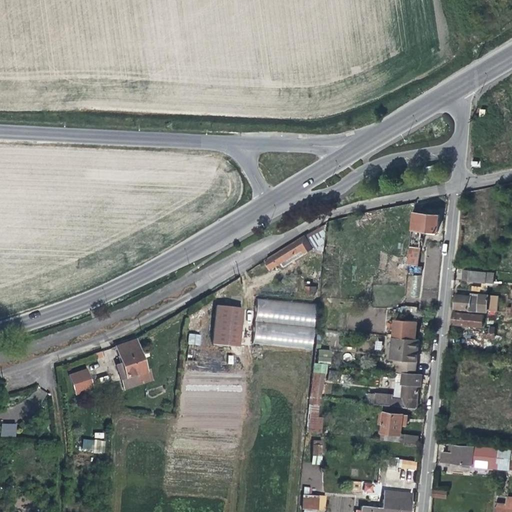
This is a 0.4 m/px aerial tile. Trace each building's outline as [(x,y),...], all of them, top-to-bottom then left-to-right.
[(439,214),(420,213),(419,230),(437,231),(438,222),(439,214)] [(324,251),(327,224),(318,227),(265,260),(271,269),(281,263),(284,267),(314,249),(324,251)] [(406,265),(418,266),(420,248),(407,247),(406,265)] [(487,272),(469,270),(468,281),(486,283),(487,272)] [(408,275),(408,293),(420,293),(420,276),(408,275)] [(305,294),(316,294),(315,286),(304,286),(305,294)] [(498,295),(478,293),(477,296),(455,293),(453,309),(488,312),(488,311),(496,311),(498,295)] [(313,349),(316,304),(257,299),(254,344),(313,349)] [(215,306),(211,344),(237,347),(241,308),(215,306)] [(453,312),(452,322),(483,325),(484,315),(453,312)] [(418,321),(397,319),(396,336),(417,338),(418,321)] [(200,345),(201,334),(189,333),(188,344),(200,345)] [(396,336),(395,336),(393,358),(400,359),(399,372),(416,374),(420,338),(417,338),(396,336)] [(120,364),(116,366),(118,373),(123,371),(125,379),(137,375),(137,373),(145,371),(134,341),(115,347),(120,364)] [(101,352),(95,354),(97,361),(103,360),(101,352)] [(327,365),(312,363),(308,397),(321,398),(323,374),(326,374),(327,365)] [(87,370),(69,375),(75,394),(93,388),(87,370)] [(125,379),(121,380),(124,390),(152,381),(148,370),(145,371),(137,373),(137,375),(125,379)] [(329,371),(328,381),(340,382),(340,371),(329,371)] [(399,372),(396,372),(395,383),(393,383),(392,394),(375,392),(374,404),(416,408),(418,386),(420,386),(421,375),(416,374),(399,372)] [(484,400),(486,381),(459,379),(457,398),(484,400)] [(320,405),(321,398),(308,397),(305,432),(321,433),(322,417),(317,416),(319,405),(320,405)] [(383,423),(382,431),(386,432),(385,440),(402,442),(402,433),(403,425),(407,425),(408,414),(381,411),(380,422),(383,423)] [(1,437),(17,437),(16,423),(1,424),(1,437)] [(377,439),(385,440),(386,432),(382,431),(378,431),(377,439)] [(419,435),(402,433),(402,442),(418,443),(419,435)] [(83,438),(82,450),(104,453),(106,441),(83,438)] [(312,440),(312,464),(322,464),(322,440),(312,440)] [(441,461),(509,469),(511,449),(452,444),(451,452),(442,451),(441,461)] [(416,469),(416,460),(400,460),(400,469),(416,469)] [(443,472),(434,471),(432,486),(442,486),(443,472)] [(364,483),(364,492),(373,492),(373,483),(364,483)] [(383,490),(382,497),(404,499),(405,492),(383,490)] [(432,490),(432,498),(446,499),(446,490),(432,490)] [(301,509),(323,511),(324,497),(303,495),(301,509)] [(404,503),(404,499),(382,497),(381,508),(371,507),(370,511),(409,511),(410,503),(404,503)] [(511,511),(511,498),(506,498),(505,507),(502,506),(502,503),(496,503),(495,511),(511,511)]
